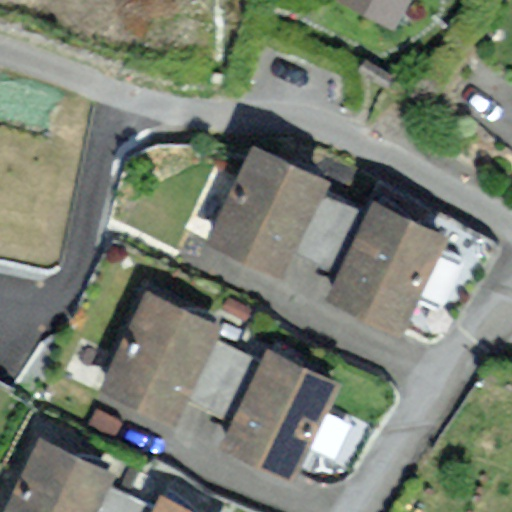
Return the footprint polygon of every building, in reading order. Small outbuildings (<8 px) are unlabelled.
[(410,0),(350,0),(397,25),(410,0)] [(216,244),(279,273),(292,245),(315,197),(320,185),(257,155),(216,244)] [(370,222),(315,197),(292,245),(348,270),(370,222)] [(441,240),(376,209),(370,222),(348,270),(333,302),(398,332),(441,240)] [(109,390),(171,419),(182,395),(208,340),(213,328),(151,299),(109,390)] [(239,421),(265,366),(208,340),(182,395),(239,421)] [(331,384),(270,356),(265,366),(239,421),(228,444),(290,473),(331,384)] [(11,511),(91,511),(102,487),(107,477),(41,447),(11,511)] [(158,511),(102,487),(91,511),(158,511)]
